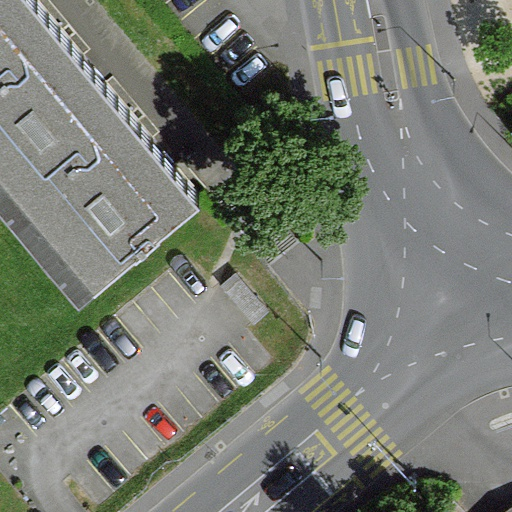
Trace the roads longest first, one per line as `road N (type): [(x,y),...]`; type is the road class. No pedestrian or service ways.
road 1 (tertiary): [(250,511),(511,303)]
road 2 (tertiary): [(361,0),(409,157),(436,204),(471,240),(511,263)]
